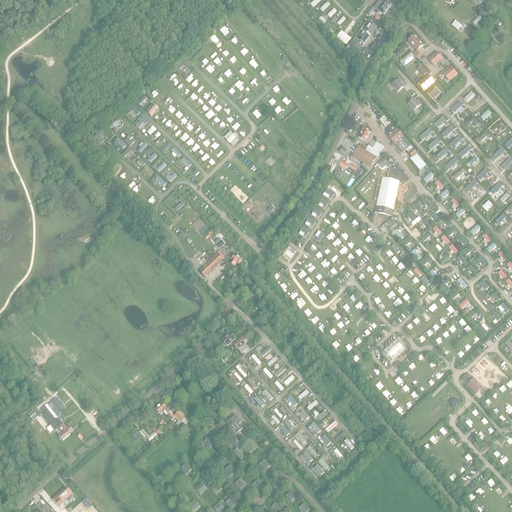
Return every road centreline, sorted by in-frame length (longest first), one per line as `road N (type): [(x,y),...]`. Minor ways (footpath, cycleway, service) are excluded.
road 1 (unclassified): [(14,511),(189,358),(317,175),(377,59),(418,0)]
road 2 (track): [(462,511),(251,272)]
road 3 (track): [(281,474),(234,411),(197,441)]
